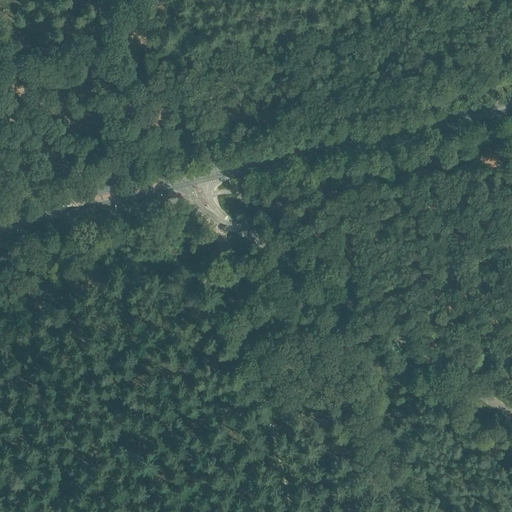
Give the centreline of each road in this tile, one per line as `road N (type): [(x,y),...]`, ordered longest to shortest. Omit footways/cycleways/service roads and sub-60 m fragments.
road 1 (tertiary): [(511,416),(220,216)]
road 2 (track): [(0,336),(63,254),(110,219),(222,218)]
road 3 (primary): [(434,122),(194,169)]
road 4 (primary): [(204,180),(434,122)]
road 5 (primary): [(194,169),(0,223)]
road 6 (primary): [(0,227),(189,184)]
